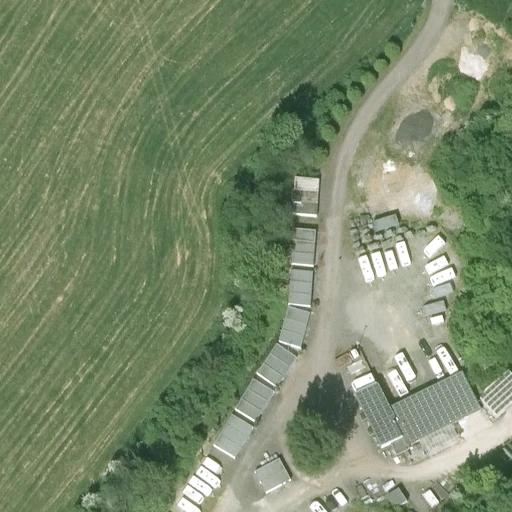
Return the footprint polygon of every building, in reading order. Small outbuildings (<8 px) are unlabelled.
[(313,235),(289,234),(288,274),(313,274),(313,235)] [(312,316),(291,310),(281,346),(302,352),(312,316)] [(298,361),(278,349),(260,379),(280,390),(298,361)] [(511,368),(511,366),(480,395),(497,414),(511,399),(511,368)] [(484,410),(464,370),(392,405),(408,436),(412,445),(484,410)] [(408,436),(392,405),(381,381),(357,393),(383,448),(408,436)] [(274,396),(255,385),(238,414),(257,425),(274,396)] [(217,447),(229,453),(240,431),(228,425),(217,447)] [(175,511),(202,511),(219,472),(196,462),(175,511)]
